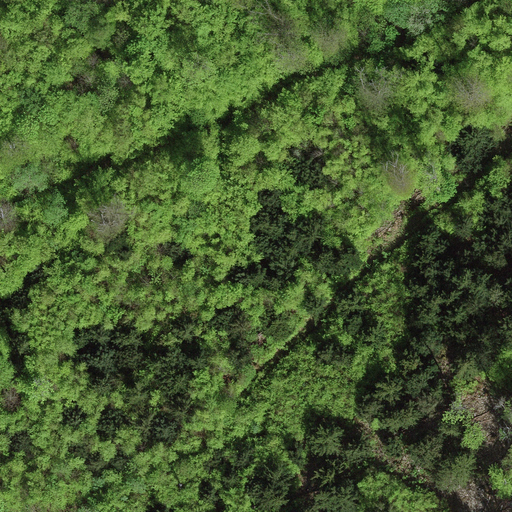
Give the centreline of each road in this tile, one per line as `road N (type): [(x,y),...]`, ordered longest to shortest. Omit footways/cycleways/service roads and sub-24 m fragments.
road 1 (track): [(511,136),(292,342),(213,442),(76,508)]
road 2 (track): [(0,200),(484,0)]
